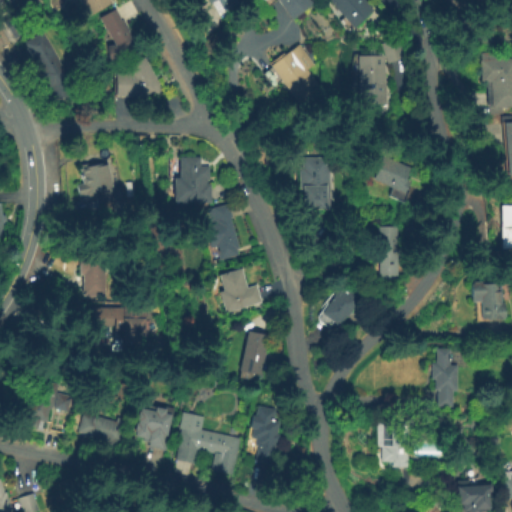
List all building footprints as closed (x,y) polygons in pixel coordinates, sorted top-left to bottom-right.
[(109,0),(111,2),(86,16),(77,0),(109,0)] [(216,13),(210,3),(208,4),(205,0),(235,0),(236,1),(216,13)] [(292,20),(276,0),(274,0),(267,6),(262,0),(310,0),(313,4),(292,20)] [(364,0),(372,9),(352,28),(326,0),(364,0)] [(470,13),(469,0),(498,0),(499,12),(470,13)] [(119,59),(108,61),(106,46),(113,45),(99,18),(115,9),(137,50),(119,59)] [(13,37),(0,21),(11,12),(24,29),(13,37)] [(511,33),(502,34),(502,16),(511,16),(511,33)] [(48,87),(21,42),(40,31),(69,80),(68,99),(47,98),(48,87)] [(404,57),(386,64),(378,44),(396,37),(404,57)] [(293,101),(281,83),(271,89),(261,74),(269,69),(265,64),(282,53),(283,56),(300,45),(312,63),(305,69),(316,86),(293,101)] [(511,109),(486,111),(485,84),(479,84),(478,54),(511,52),(511,109)] [(383,107),(357,108),(355,57),(382,56),(383,107)] [(129,73),(125,66),(143,57),(165,96),(112,96),(113,72),(129,73)] [(511,177),(500,178),(497,120),(511,119),(511,177)] [(208,202),(171,201),(172,177),(178,177),(179,155),(198,156),(198,165),(208,165),(207,180),(204,180),(204,184),(209,184),(208,202)] [(301,213),(302,191),(293,191),(293,157),(325,157),(325,213),(301,213)] [(401,203),(386,197),(389,190),(368,182),(378,157),(414,172),(401,203)] [(110,189),(84,195),(77,164),(84,163),(85,167),(105,163),(110,189)] [(110,207),(108,190),(92,192),(94,209),(110,207)] [(218,261),(213,247),(208,248),(200,223),(207,221),(203,210),(223,204),(237,248),(233,249),(235,256),(218,261)] [(511,248),(500,249),(499,207),(511,206),(511,248)] [(396,280),(376,281),(375,228),(394,228),(396,280)] [(81,298),(81,276),(75,276),(75,254),(108,255),(108,298),(81,298)] [(259,304),(222,314),(217,293),(222,291),(217,275),(240,268),(245,287),(253,285),(259,304)] [(504,320),(480,320),(479,302),(471,302),(470,284),(498,283),(499,303),(504,303),(504,320)] [(338,328),(331,323),(326,329),(313,319),(338,286),(358,301),(338,328)] [(121,348),(121,332),(111,332),(111,326),(87,325),(87,309),(145,309),(145,348),(121,348)] [(258,384),(236,379),(246,332),(268,337),(258,384)] [(436,407),(436,391),(432,391),(432,381),(428,381),(428,363),(433,363),(433,349),(447,349),(447,368),(456,368),(456,407),(436,407)] [(65,413),(50,409),(46,423),(36,421),(34,429),(22,426),(24,418),(16,416),(27,370),(57,378),(54,394),(69,397),(65,413)] [(163,451),(144,447),(146,440),(132,437),(138,409),(145,411),(146,405),(164,408),(163,413),(170,415),(163,451)] [(270,465),(253,461),(256,448),(253,448),(254,441),(249,440),(251,431),(246,430),(250,416),(252,417),(255,407),(274,411),(271,421),(277,422),(274,432),(278,432),(270,465)] [(229,476),(207,471),(211,454),(195,451),(191,466),(173,462),(180,430),(175,429),(179,412),(201,417),(198,430),(238,439),(229,476)] [(118,449),(85,441),(86,437),(74,434),(79,414),(111,422),(113,417),(124,419),(118,449)] [(405,468),(389,468),(389,461),(379,461),(379,447),(374,447),(374,421),(405,421),(405,468)] [(511,500),(504,500),(503,470),(511,469),(511,500)] [(480,511),(463,511),(463,507),(455,507),(455,480),(467,480),(468,485),(489,484),(490,509),(480,510),(480,511)] [(0,511),(0,491),(1,494),(4,493),(10,511),(0,511)] [(39,509),(30,511),(24,511),(19,498),(32,493),(39,509)]
